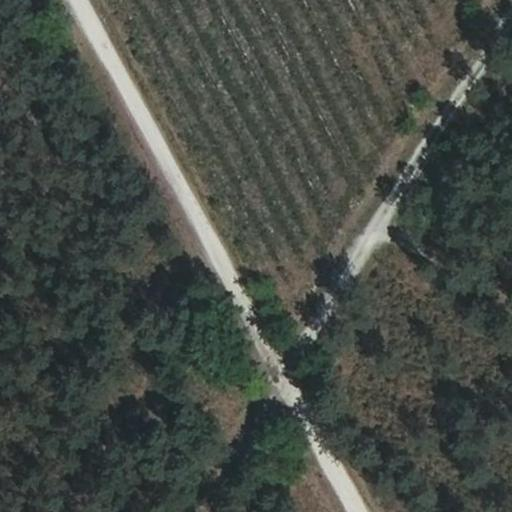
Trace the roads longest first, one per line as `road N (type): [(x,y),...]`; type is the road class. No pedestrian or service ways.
road 1 (track): [(206,511),(511,11)]
road 2 (track): [(88,0),(370,511)]
